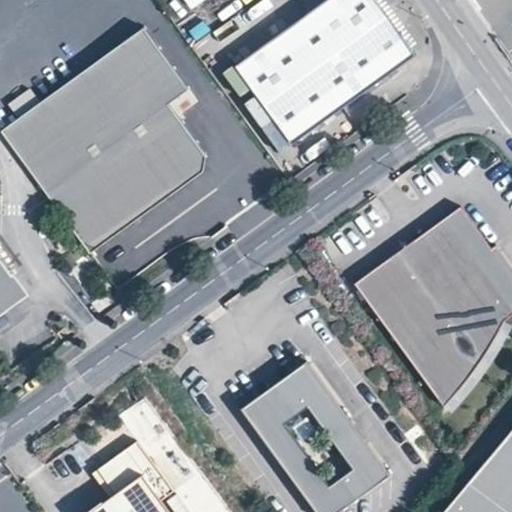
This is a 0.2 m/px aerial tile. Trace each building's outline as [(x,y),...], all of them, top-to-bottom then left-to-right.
[(181,0),(192,16),(214,0),(181,0)] [(414,58),(371,0),(328,0),(233,69),(290,147),(414,58)] [(19,117),(1,130),(90,252),(152,208),(149,204),(167,190),(170,194),(203,170),(206,154),(168,103),(189,88),(143,26),(39,102),(19,117)] [(10,104),(19,117),(39,102),(30,90),(10,104)] [(167,190),(149,204),(152,208),(170,194),(167,190)] [(511,315),(511,277),(511,278),(494,274),(486,263),(502,251),(497,245),(492,248),(462,206),(355,283),(445,407),(457,396),(470,382),(482,366),(491,352),(498,340),(505,321),(511,315)] [(511,277),(511,265),(502,251),(486,263),(494,274),(511,278),(511,277)] [(0,304),(3,281),(11,275),(0,259),(0,304)] [(0,309),(24,292),(11,275),(3,281),(0,304),(0,309)] [(285,423),(308,407),(352,468),(329,484),(310,459),(304,463),(316,480),(302,490),(317,511),(339,511),(391,474),(308,360),(242,408),(284,466),(305,451),(285,423)] [(352,468),(308,407),(285,423),(305,451),(284,466),(302,490),(316,480),(304,463),(310,459),(329,484),(352,468)] [(511,511),(511,432),(447,511),(511,511)] [(170,511),(161,500),(175,490),(138,440),(99,469),(116,493),(111,497),(89,511),(170,511)] [(116,493),(99,469),(93,473),(111,497),(116,493)]
